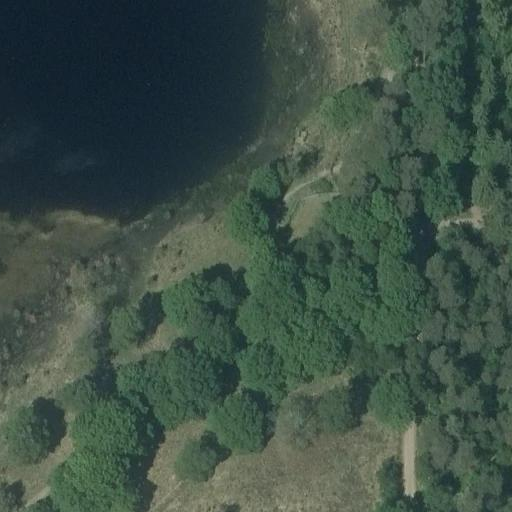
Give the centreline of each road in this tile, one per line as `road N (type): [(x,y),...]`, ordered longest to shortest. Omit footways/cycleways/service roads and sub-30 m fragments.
road 1 (track): [(351,161),(274,215),(230,318),(24,511)]
road 2 (unknown): [(511,295),(473,229),(461,0)]
road 3 (track): [(419,226),(408,511)]
road 4 (track): [(406,0),(393,57),(351,161),(419,226)]
